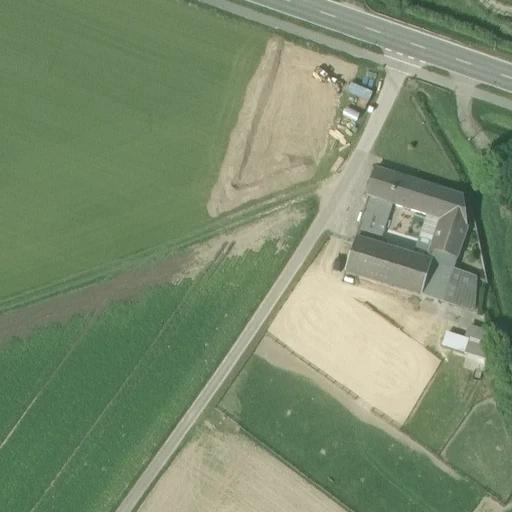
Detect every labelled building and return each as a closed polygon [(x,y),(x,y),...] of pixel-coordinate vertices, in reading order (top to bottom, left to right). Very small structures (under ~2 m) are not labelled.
[(430,251),(456,260),(466,230),(463,198),(435,189),(422,185),(396,177),(374,170),(373,173),(365,197),(367,198),(392,206),(427,217),(440,221),(430,251)] [(355,241),(378,248),(392,206),(367,198),(359,224),(354,242),(355,241)] [(440,221),(427,217),(413,259),(419,261),(423,249),(430,251),(440,221)] [(344,273),(421,297),(431,265),(419,261),(413,259),(378,248),(355,241),(354,242),(344,273)] [(423,249),(419,261),(431,265),(421,297),(472,314),(474,279),(452,271),(456,260),(430,251),(423,249)] [(477,359),(487,331),(468,324),(463,338),(445,332),(440,345),(477,359)]
